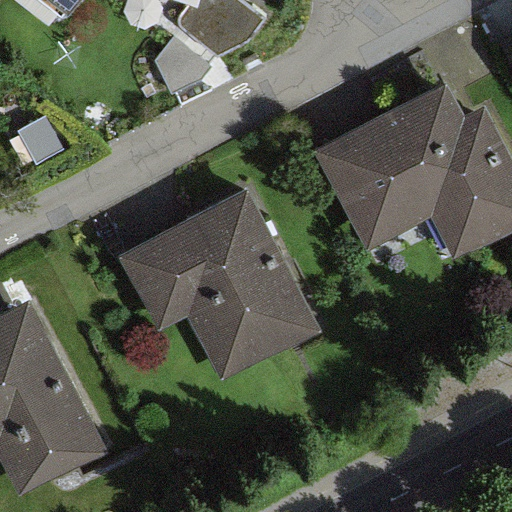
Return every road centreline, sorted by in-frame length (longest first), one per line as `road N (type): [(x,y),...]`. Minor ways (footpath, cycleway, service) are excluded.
road 1 (residential): [(0,224),(436,0)]
road 2 (tertiary): [(511,437),(369,511)]
